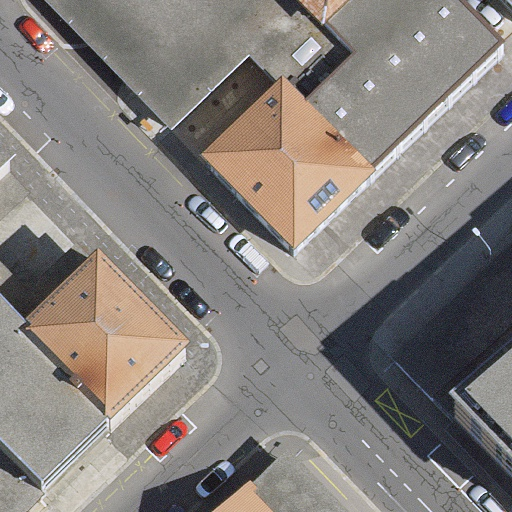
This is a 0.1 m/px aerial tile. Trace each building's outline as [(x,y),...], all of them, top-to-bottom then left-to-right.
[(328,38),(290,0),(35,0),(170,140),(249,64),(278,95),(283,90),(307,115),(359,64),(331,35),(328,38)] [(290,0),(328,38),(331,35),(366,0),(290,0)] [(502,56),(447,0),(366,0),(331,35),(359,64),(307,115),(373,182),(502,56)] [(511,0),(484,0),(511,27),(511,0)] [(378,187),(373,182),(307,115),(283,90),(278,95),(200,171),(294,268),(378,187)] [(0,195),(21,176),(0,153),(0,195)] [(511,336),(511,245),(387,359),(432,408),(511,336)] [(108,434),(189,358),(100,267),(64,301),(29,335),(21,343),(108,434)] [(76,465),(108,434),(21,343),(29,335),(0,304),(0,449),(44,495),(76,465)] [(511,336),(432,408),(459,437),(511,389),(511,336)] [(511,389),(459,437),(511,494),(511,389)] [(0,511),(25,511),(29,510),(44,495),(0,449),(0,511)] [(332,511),(289,467),(255,497),(269,511),(332,511)] [(269,511),(255,497),(239,511),(269,511)]
